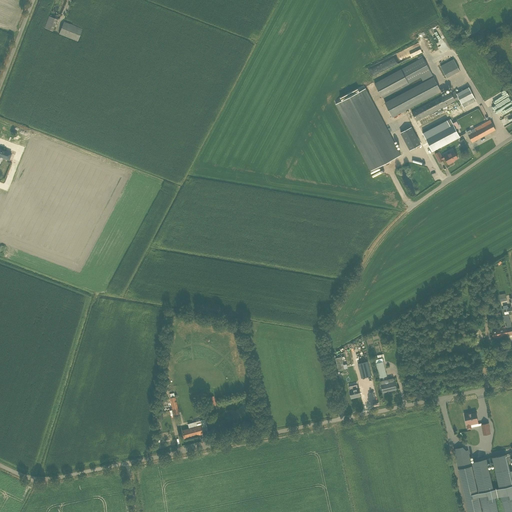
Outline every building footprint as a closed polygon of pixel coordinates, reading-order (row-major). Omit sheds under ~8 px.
[(45,28),(49,30),(53,31),(57,19),(49,16),(45,28)] [(78,41),(82,29),(64,22),(59,34),(78,41)] [(383,98),(409,84),(421,77),(423,81),(433,75),(423,58),(422,55),(418,58),(419,60),(375,83),(383,98)] [(460,71),(454,59),(440,66),(447,78),(460,71)] [(370,76),(381,73),(378,64),(367,68),(370,76)] [(392,117),(441,91),(433,77),(385,103),(392,117)] [(469,87),(456,93),(459,99),(464,107),(476,101),(469,87)] [(366,88),(336,104),(371,171),(401,155),(366,88)] [(447,95),(408,115),(417,133),(420,132),(419,129),(455,110),(447,95)] [(494,107),(497,114),(511,107),(511,101),(511,100),(494,107)] [(467,132),(472,142),(496,130),(491,120),(472,130),(471,130),(467,132)] [(426,138),(430,147),(432,151),(460,137),(458,133),(453,124),(426,138)] [(411,127),(401,132),(410,150),(421,145),(411,127)] [(103,176),(107,161),(29,136),(12,188),(85,212),(88,201),(82,199),(89,178),(41,163),(43,157),(103,176)] [(468,147),(464,139),(460,141),(464,149),(468,147)] [(0,150),(0,156),(9,160),(11,153),(1,149),(0,150)] [(442,157),(439,151),(435,154),(439,162),(443,160),(443,159),(445,158),(448,164),(452,162),(452,161),(458,158),(454,151),(442,157)] [(0,220),(0,228),(74,251),(83,220),(64,215),(65,211),(60,210),(60,211),(30,202),(30,200),(8,193),(0,220)] [(501,328),(500,328),(492,330),(494,338),(508,335),(507,328),(506,328),(505,326),(501,327),(501,328)] [(358,355),(358,358),(367,356),(366,350),(361,351),(362,354),(358,355)] [(342,357),(336,358),(338,370),(344,369),(343,365),(342,357)] [(387,376),(384,361),(383,361),(382,358),(376,360),(380,377),(387,376)] [(371,376),(368,361),(358,363),(362,378),(371,376)] [(394,378),(388,379),(380,381),(381,384),(383,392),(396,389),(394,378)] [(359,388),(349,390),(351,398),(361,396),(359,388)] [(175,397),(171,398),(170,398),(174,414),(179,413),(175,397)] [(469,414),(469,413),(464,414),(467,425),(468,429),(471,428),(471,427),(479,425),(478,424),(476,413),(471,414),(469,414)] [(202,431),(208,430),(205,419),(199,421),(201,426),(194,428),(193,422),(188,424),(189,429),(182,431),(184,438),(203,433),(202,431)] [(491,433),(488,423),(482,424),(484,435),(491,433)] [(455,453),(456,458),(468,511),(481,511),(472,466),(471,462),(468,450),(455,453)] [(511,511),(511,452),(508,454),(471,462),(472,466),(473,465),(483,511),(498,511),(488,463),(493,462),(503,511),(511,511)]
